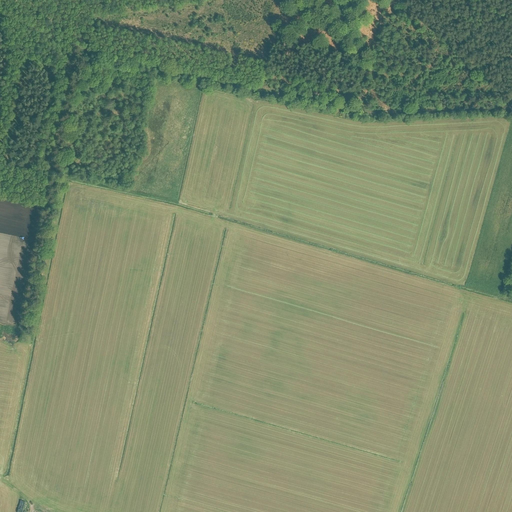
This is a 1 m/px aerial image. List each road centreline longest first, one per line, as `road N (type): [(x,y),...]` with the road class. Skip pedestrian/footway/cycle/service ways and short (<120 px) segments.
road 1 (track): [(0,15),(95,53),(365,112),(511,108)]
road 2 (track): [(75,47),(108,16),(205,0)]
